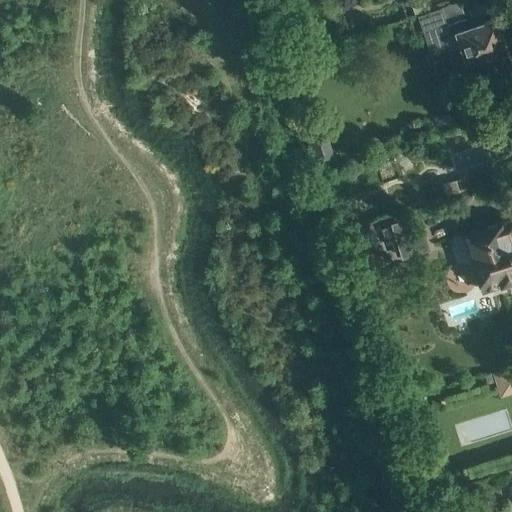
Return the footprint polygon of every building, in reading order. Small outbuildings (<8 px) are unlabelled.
[(441,6),(418,14),(423,30),(439,36),(443,49),(447,48),(457,78),(492,66),(488,54),(504,49),(494,18),(468,26),(465,18),(446,24),(441,6)] [(307,138),(316,168),(326,164),(327,167),(338,163),(333,148),(332,148),(326,132),(307,138)] [(444,195),(458,191),(454,179),(440,183),(444,195)] [(396,223),(381,228),(386,244),(396,240),(401,239),(405,253),(429,246),(419,216),(396,223)] [(511,221),(511,219),(502,222),(502,221),(465,233),(480,279),(480,278),(483,288),(511,278),(511,221)] [(501,395),(511,391),(511,366),(494,372),(501,395)]
